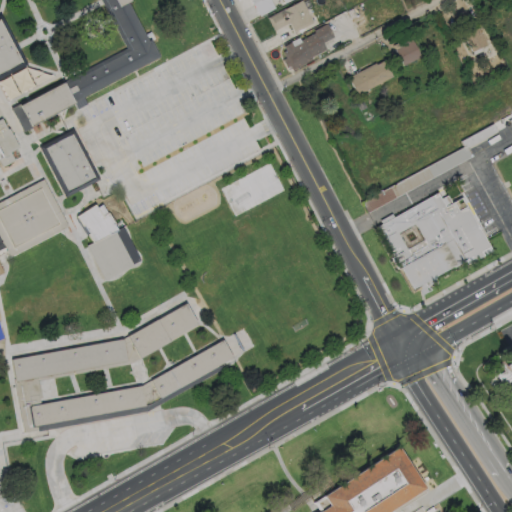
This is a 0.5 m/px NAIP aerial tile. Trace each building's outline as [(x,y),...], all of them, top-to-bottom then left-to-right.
[(98,0),(124,48),(62,80),(72,101),(76,108),(85,103),(83,97),(161,56),(131,0),(98,0)] [(249,0),(257,16),(271,9),(266,0),(249,0)] [(299,0),(305,10),(311,21),(291,31),(286,22),(271,30),(265,17),(276,11),(297,0),(299,0)] [(0,77),(22,65),(26,63),(0,13),(0,77)] [(320,42),(323,48),(308,57),(309,58),(289,69),(287,65),(284,66),(280,59),(283,57),(280,51),(283,49),(281,45),(288,41),(290,44),(312,32),(311,30),(324,23),(331,36),(320,42)] [(468,27),(470,30),(476,27),(484,43),(469,51),(459,31),(468,27)] [(418,56),(401,65),(391,45),(408,36),(418,56)] [(381,60),(390,76),(355,94),(346,77),(373,62),(374,64),(381,60)] [(17,104),(29,125),(72,101),(62,80),(17,104)] [(358,201),(367,212),(471,156),(466,147),(496,132),(491,123),(459,139),(463,145),(358,201)] [(40,147),(73,129),(99,179),(66,196),(40,147)] [(0,200),(0,240),(8,256),(67,226),(42,178),(0,200)] [(375,230),(411,296),(491,252),(454,185),(375,230)] [(72,215),(97,200),(115,231),(120,228),(138,260),(103,281),(82,245),(88,241),(72,215)] [(125,335),(137,356),(197,325),(184,303),(125,335)] [(10,359),(14,382),(125,361),(121,338),(10,359)] [(147,379),(157,397),(230,356),(219,338),(147,379)] [(511,361),(511,394),(508,396),(487,363),(499,355),(505,366),(511,361)] [(142,406),(139,385),(40,401),(37,383),(14,387),(22,432),(36,430),(35,424),(142,406)] [(397,448),(322,496),(328,506),(318,511),(387,511),(423,488),(397,448)] [(292,511),(286,501),(327,475),(333,486),(294,511),(292,511)]
